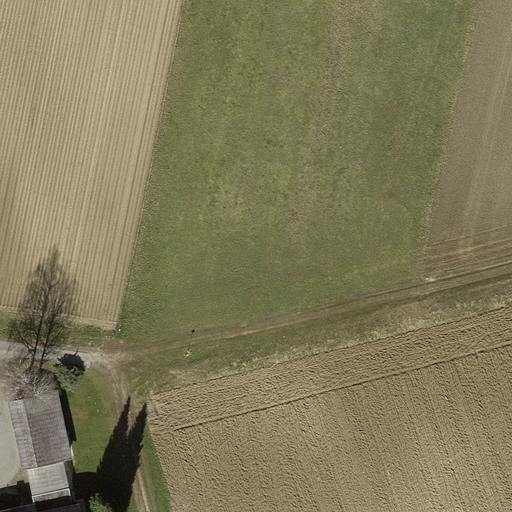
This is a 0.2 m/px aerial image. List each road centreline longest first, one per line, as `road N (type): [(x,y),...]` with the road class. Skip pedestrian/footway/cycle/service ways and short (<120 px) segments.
road 1 (track): [(511,261),(149,349),(114,368)]
road 2 (track): [(85,359),(114,368),(145,511)]
